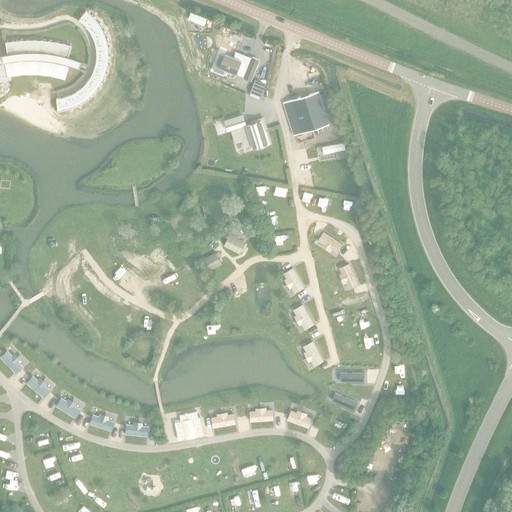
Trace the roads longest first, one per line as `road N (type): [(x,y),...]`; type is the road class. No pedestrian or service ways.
road 1 (tertiary): [(511,339),(459,297),(423,227),(414,164),(430,82)]
road 2 (tertiary): [(430,82),(224,0)]
road 3 (tertiary): [(452,511),(511,377)]
